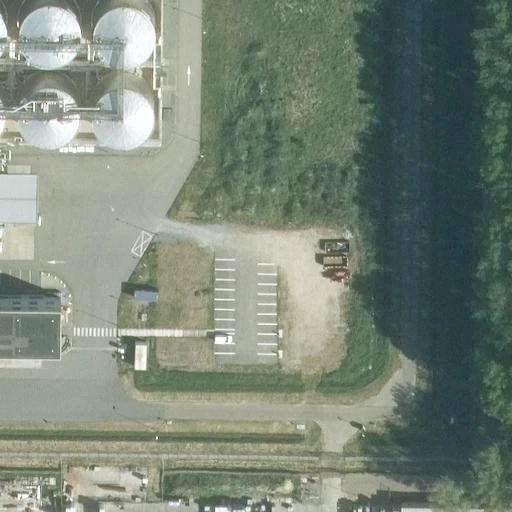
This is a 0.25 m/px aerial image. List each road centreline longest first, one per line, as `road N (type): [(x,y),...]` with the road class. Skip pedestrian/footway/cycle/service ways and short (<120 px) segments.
road 1 (unclassified): [(0,406),(392,407),(409,385),(412,0)]
road 2 (unknown): [(141,215),(222,229),(249,255),(248,356)]
road 3 (unknown): [(99,406),(98,302),(109,262),(141,215)]
road 4 (unknown): [(169,177),(180,161),(191,82),(190,0)]
road 5 (unknown): [(0,173),(169,177)]
